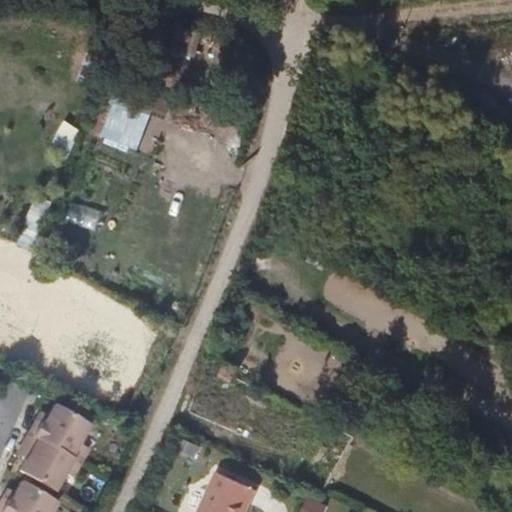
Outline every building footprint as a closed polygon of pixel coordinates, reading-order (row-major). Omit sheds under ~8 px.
[(241,370),(230,365),(227,373),(238,377),(241,370)] [(234,385),(238,377),(227,373),(224,380),(234,385)] [(45,423),(35,418),(27,432),(77,461),(86,447),(76,440),(87,422),(53,403),(46,414),(48,417),(45,423)] [(48,417),(46,414),(39,411),(35,418),(45,423),(48,417)] [(69,475),(77,461),(27,432),(19,445),(31,452),(28,457),(24,458),(17,469),(24,473),(52,490),(63,471),(69,475)] [(28,457),(31,452),(19,445),(15,452),(24,458),(28,457)] [(12,501),(2,495),(0,498),(0,511),(47,511),(54,500),(20,479),(13,492),(15,494),(12,501)] [(13,492),(6,488),(2,495),(12,501),(15,494),(13,492)] [(245,511),(249,506),(210,488),(198,511),(245,511)]
